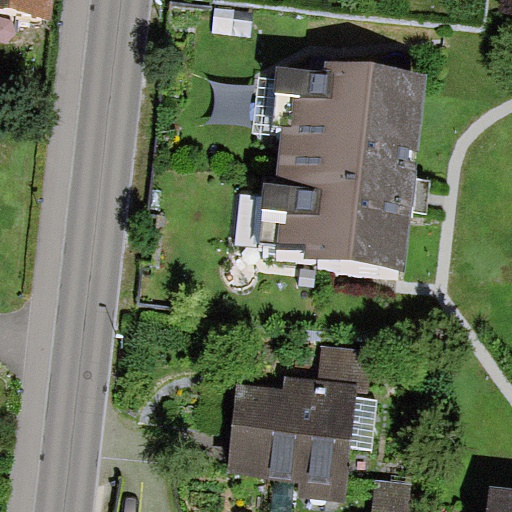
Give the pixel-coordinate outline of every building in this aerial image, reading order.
[(0,0),(0,12),(53,18),(55,0),(0,0)] [(324,70),(323,79),(273,74),(267,143),(280,144),(276,191),(263,190),(256,253),(271,254),(271,262),(298,265),(298,273),(406,284),(428,81),(332,71),(324,70)] [(323,344),(319,383),(357,387),(356,398),(371,399),(376,350),(323,344)] [(279,394),(237,390),(226,504),(263,508),(265,481),(295,484),(293,501),(342,506),(356,398),(357,387),(319,383),(281,379),(279,394)] [(415,511),(419,488),(378,483),(373,511),(415,511)] [(511,511),(511,504),(490,502),(488,511),(511,511)]
